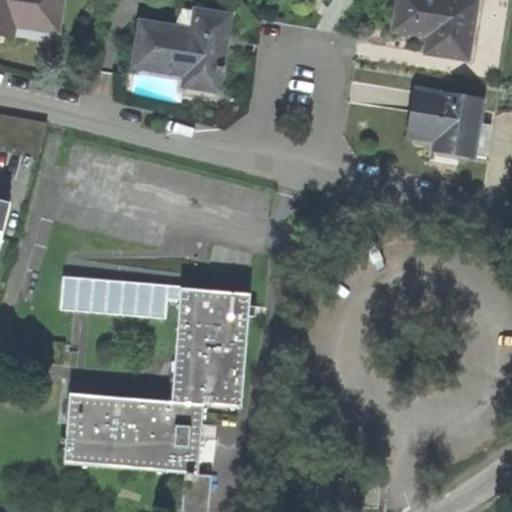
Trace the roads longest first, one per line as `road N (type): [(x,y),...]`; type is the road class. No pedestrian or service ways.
road 1 (residential): [(0,96),(154,140),(256,158)]
road 2 (residential): [(256,158),(511,219)]
